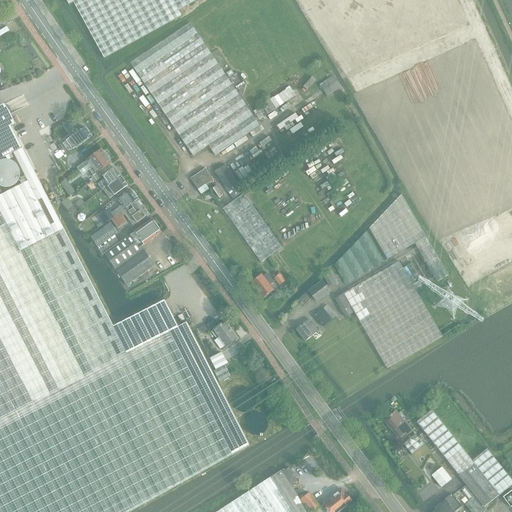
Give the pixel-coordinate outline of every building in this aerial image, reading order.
[(65,0),(69,5),(73,3),(104,60),(137,41),(182,17),(178,11),(197,0),(65,0)] [(313,0),(349,78),(367,70),(374,85),(475,39),(457,0),(313,0)] [(215,156),(259,126),(232,87),(189,24),(130,63),(193,156),(208,146),(215,156)] [(327,96),(340,87),(333,76),(319,86),(327,96)] [(291,87),(261,104),(266,113),(296,96),(291,87)] [(0,160),(14,154),(22,150),(22,149),(10,126),(15,124),(5,104),(0,106),(0,160)] [(70,130),(76,126),(72,120),(66,125),(70,130)] [(75,149),(91,137),(84,128),(66,141),(58,147),(64,155),(72,150),(75,148),(75,149)] [(0,511),(128,511),(249,445),(208,365),(187,323),(178,327),(164,301),(112,328),(22,150),(14,154),(28,182),(0,196),(0,511)] [(57,160),(64,155),(60,150),(54,155),(57,160)] [(97,173),(110,163),(101,150),(87,161),(93,168),(89,170),(93,175),(91,177),(95,182),(101,178),(97,173)] [(255,174),(253,170),(268,161),(263,152),(255,157),(258,163),(252,167),(250,164),(241,169),(247,179),(255,174)] [(87,161),(77,168),(83,175),(89,170),(93,168),(87,161)] [(233,198),(242,192),(224,165),(215,172),(233,198)] [(98,184),(103,190),(121,177),(114,168),(102,177),(104,179),(98,184)] [(205,169),(190,179),(198,190),(201,194),(208,189),(206,185),(213,180),(205,169)] [(127,185),(121,177),(103,190),(109,199),(127,185)] [(60,184),(64,190),(70,186),(66,180),(60,184)] [(108,210),(99,217),(104,225),(111,219),(120,213),(138,199),(131,190),(119,199),(123,204),(111,213),(108,210)] [(261,263),(282,249),(243,194),(223,209),(261,263)] [(448,275),(401,195),(399,198),(368,230),(386,261),(415,244),(419,250),(437,281),(448,275)] [(75,204),(78,208),(84,204),(81,199),(75,204)] [(138,199),(120,213),(123,217),(125,215),(133,226),(149,214),(138,199)] [(87,208),(84,204),(78,208),(81,212),(87,208)] [(120,213),(111,219),(118,229),(126,222),(123,217),(120,213)] [(79,221),(82,222),(85,220),(85,217),(83,214),(80,214),(78,215),(77,219),(79,221)] [(136,231),(132,234),(141,247),(161,232),(152,219),(136,231)] [(98,247),(117,233),(110,223),(91,237),(98,247)] [(345,284),(383,262),(366,232),(334,265),(345,284)] [(119,243),(104,254),(127,286),(155,266),(141,247),(132,234),(119,243)] [(102,255),(104,254),(119,243),(116,238),(98,251),(102,255)] [(411,264),(403,269),(399,261),(392,266),(343,293),(386,366),(387,369),(442,337),(414,290),(421,286),(416,277),(418,276),(411,264)] [(329,286),(335,283),(329,272),(323,275),(329,286)] [(269,286),(274,283),(267,273),(262,277),(261,275),(251,283),(258,292),(258,294),(260,296),(262,297),(263,299),(273,291),(269,286)] [(279,285),(284,282),(279,275),(274,279),(279,285)] [(317,302),(330,292),(322,281),(309,291),(317,302)] [(302,306),(310,297),(305,293),(297,301),(302,306)] [(352,313),(349,308),(341,295),(334,299),(345,318),(352,313)] [(323,309),(314,316),(322,327),(331,320),(323,309)] [(305,341),(318,332),(308,320),(296,329),(305,341)] [(216,327),(213,321),(206,325),(209,330),(216,327)] [(225,322),(211,332),(216,338),(218,336),(219,337),(214,341),(220,349),(225,346),(226,347),(237,339),(225,322)] [(354,357),(363,352),(361,348),(371,343),(365,332),(346,341),(354,357)] [(225,366),(214,371),(219,382),(230,377),(225,366)] [(265,402),(264,398),(262,395),(259,393),(257,393),(255,393),(252,394),(249,396),(248,399),(247,402),(248,405),(249,408),(252,410),(255,411),(259,410),(262,408),(264,406),(265,402)] [(432,410),(416,422),(467,486),(474,496),(469,500),(464,504),(470,511),(484,511),(487,511),(483,506),(511,484),(511,468),(493,445),(473,460),(472,461),(432,410)] [(400,440),(412,431),(397,412),(385,421),(400,440)] [(276,423),(275,420),(274,417),(273,416),(270,414),(268,413),(266,413),(263,413),(261,413),(259,415),(257,417),(256,419),(255,422),(256,426),(257,428),(258,429),(261,432),(265,433),(266,433),(269,432),(272,431),(273,429),(275,427),(275,425),(276,423)] [(403,446),(411,456),(424,446),(415,436),(403,446)] [(438,463),(424,446),(411,456),(425,473),(428,471),(441,487),(451,479),(441,467),(438,470),(435,465),(438,463)] [(289,467),(281,472),(290,486),(297,481),(289,467)] [(280,471),(271,477),(292,511),(306,511),(300,502),(290,486),(281,472),(280,471)] [(292,511),(271,477),(233,502),(217,511),(292,511)] [(328,511),(339,511),(352,501),(345,493),(344,494),(341,490),(323,505),(328,511)] [(310,511),(313,511),(320,507),(308,494),(300,500),(310,511)] [(453,511),(461,507),(451,495),(444,500),(428,511),(453,511)]
